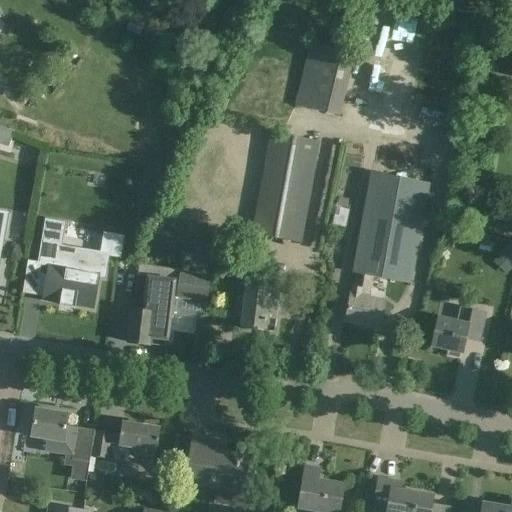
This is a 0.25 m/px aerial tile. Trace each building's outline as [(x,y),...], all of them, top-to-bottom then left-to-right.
[(353,42),(332,37),(329,49),(309,44),(295,106),(339,116),(353,53),(351,53),(353,42)] [(317,143),(270,134),(251,235),(299,244),(317,143)] [(373,175),(354,274),(388,281),(409,285),(427,186),(373,175)] [(45,221),(38,263),(49,265),(43,301),(59,304),(59,305),(62,306),(62,305),(69,306),(72,306),(72,308),(75,308),(75,306),(92,309),(98,277),(104,278),(108,256),(108,255),(99,254),(60,247),(64,224),(45,221)] [(184,243),(179,264),(209,270),(213,249),(184,243)] [(511,244),(507,243),(497,256),(511,268),(511,267),(511,244)] [(180,272),(179,278),(179,283),(177,297),(171,296),(169,309),(203,313),(205,300),(207,280),(207,275),(180,272)] [(370,277),(388,281),(354,274),(356,274),(352,296),(350,295),(345,322),(379,329),(384,302),(366,298),(370,277)] [(147,287),(146,299),(134,298),(133,312),(131,311),(130,323),(127,343),(148,346),(149,339),(166,341),(168,321),(169,309),(171,296),(172,284),(172,281),(148,279),(147,287)] [(269,288),(247,285),(245,298),(238,297),(235,317),(236,317),(237,315),(243,315),(241,330),(263,332),(265,319),(276,320),(278,302),(268,301),(269,288)] [(485,314),(459,308),(456,322),(437,318),(430,347),(462,355),(465,339),(478,342),(485,314)] [(35,410),(31,438),(47,440),(46,452),(72,456),(71,461),(89,464),(94,432),(77,429),(65,427),(67,415),(35,410)] [(154,453),(156,453),(159,429),(121,424),(119,437),(110,436),(111,434),(95,432),(92,456),(116,460),(115,463),(152,469),(154,453)] [(207,440),(192,437),(185,482),(216,488),(213,504),(246,510),(250,489),(243,487),(248,458),(206,451),(207,440)] [(319,470),(305,467),(298,507),(326,511),(338,511),(342,486),(317,482),(319,470)] [(374,505),(372,511),(449,511),(450,507),(431,504),(432,497),(391,490),(393,482),(378,480),(375,499),(374,505)] [(103,487),(93,485),(92,493),(102,495),(103,487)] [(511,511),(511,503),(511,510),(483,505),(481,511),(511,511)]
